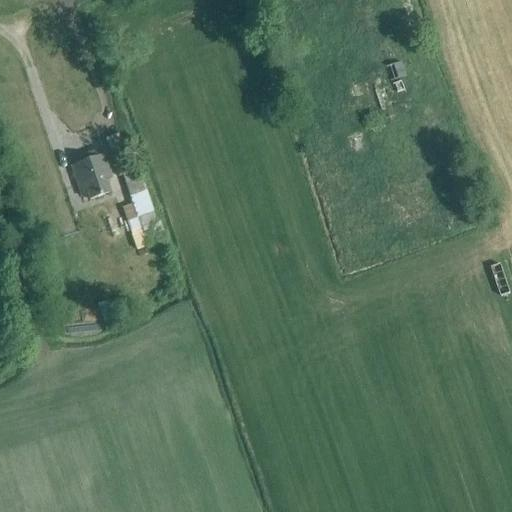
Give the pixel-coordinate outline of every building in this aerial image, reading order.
[(399,81),(407,78),(402,64),(394,67),(399,81)] [(382,112),(409,103),(402,83),(367,94),(360,97),(370,130),(386,124),(382,112)] [(142,194),(135,172),(132,173),(120,135),(105,140),(118,178),(123,177),(132,206),(122,209),(135,251),(166,242),(160,223),(156,224),(147,193),(142,194)] [(72,169),(82,197),(88,195),(90,201),(109,194),(101,173),(107,171),(103,158),(72,169)] [(128,318),(123,303),(109,307),(107,303),(98,305),(104,325),(128,318)]
